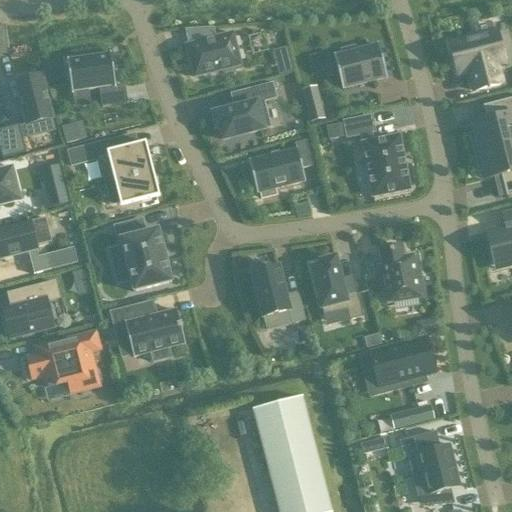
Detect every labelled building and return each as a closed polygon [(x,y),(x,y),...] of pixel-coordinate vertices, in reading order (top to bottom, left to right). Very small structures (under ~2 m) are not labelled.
[(451,45),(450,45),(455,64),(458,76),(469,73),(473,72),(475,79),(471,80),(474,92),(501,85),(497,66),(504,64),(496,33),(451,45)] [(231,36),(187,47),(195,76),(221,70),(223,76),(241,72),(239,65),(231,36)] [(341,55),(333,57),(342,90),(386,79),(378,46),(356,52),(355,46),(340,50),(341,55)] [(68,62),(67,62),(72,96),(73,95),(73,94),(114,88),(114,90),(116,89),(111,56),(110,56),(110,57),(68,63),(68,62)] [(41,77),(16,84),(27,126),(52,120),(41,77)] [(247,104),(210,114),(215,133),(218,132),(221,142),(271,129),(264,103),(277,100),(272,84),(244,92),(247,104)] [(511,144),(511,99),(483,107),(487,120),(471,124),(474,134),(469,136),(474,154),(511,144)] [(320,101),(305,105),(310,124),(325,120),(320,101)] [(371,117),(343,123),(346,139),(361,136),(363,144),(361,144),(372,199),(410,192),(399,137),(384,140),(374,142),(372,134),(374,133),(371,117)] [(19,126),(0,131),(0,150),(2,160),(26,154),(19,126)] [(121,207),(158,198),(145,144),(108,154),(121,207)] [(511,195),(511,144),(474,154),(478,173),(483,172),(485,179),(501,175),(506,197),(511,195)] [(257,195),(305,184),(296,150),(248,161),(257,195)] [(49,208),(68,203),(59,166),(40,171),(49,208)] [(0,204),(17,201),(10,173),(0,175),(0,204)] [(504,239),(487,243),(492,263),(507,260),(509,269),(511,268),(511,210),(500,213),(504,231),(502,231),(504,239)] [(29,225),(0,232),(0,260),(36,251),(35,247),(52,243),(45,219),(28,224),(29,225)] [(158,231),(145,235),(141,221),(114,228),(118,247),(107,250),(117,286),(129,283),(132,293),(171,283),(158,231)] [(402,247),(379,251),(382,269),(379,270),(386,304),(389,303),(423,297),(416,257),(404,259),(402,247)] [(73,249),(46,256),(50,271),(77,264),(73,249)] [(357,291),(344,295),(335,259),(319,263),(320,267),(312,269),(322,311),(346,305),(350,321),(363,317),(357,291)] [(298,292),(285,296),(278,268),(251,275),(263,321),(264,320),(267,331),(305,321),(298,292)] [(84,271),(72,274),(74,280),(86,277),(84,271)] [(49,303),(60,300),(56,283),(8,295),(12,310),(4,312),(10,339),(55,328),(49,303)] [(176,311),(157,316),(153,302),(109,313),(121,360),(132,357),(133,358),(151,354),(153,363),(171,358),(168,349),(185,345),(176,311)] [(93,355),(102,353),(96,332),(34,347),(35,355),(25,358),(31,383),(41,380),(44,389),(54,387),(54,389),(67,385),(70,397),(101,389),(93,355)] [(378,336),(364,340),(367,350),(381,346),(378,336)] [(426,340),(368,355),(377,387),(408,379),(410,388),(427,384),(425,375),(434,372),(426,340)] [(330,511),(302,400),(253,412),(278,511),(330,511)] [(430,406),(402,413),(406,428),(434,421),(430,406)] [(455,467),(449,446),(440,448),(436,433),(399,442),(403,460),(407,459),(412,478),(455,467)] [(385,438),(373,442),(376,453),(388,450),(385,438)] [(460,488),(455,467),(412,478),(417,499),(430,496),(433,507),(454,505),(450,491),(460,488)]
